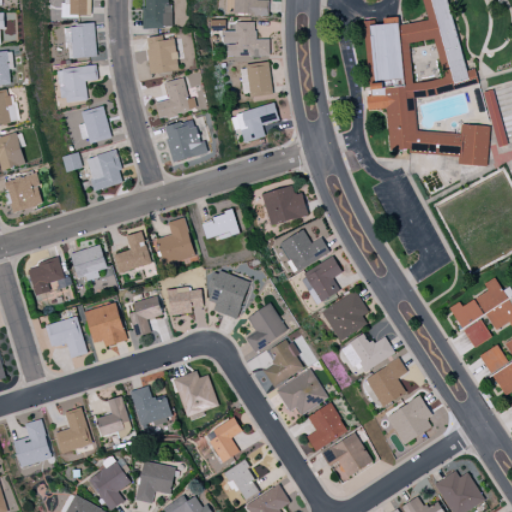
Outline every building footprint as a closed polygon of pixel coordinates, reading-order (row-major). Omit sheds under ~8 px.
[(142,0),(144,28),(171,27),(170,0),(142,0)] [(226,0),(226,14),(268,15),(268,0),(267,0),(226,0)] [(487,166),(489,126),(461,125),(460,134),(414,131),(416,94),(452,96),(453,81),(450,81),(454,0),(424,0),(423,23),(398,22),(399,18),(383,17),(383,25),(373,25),(370,84),(371,84),(370,96),(367,96),(366,108),(389,110),(387,149),(410,150),(410,154),(458,156),(458,165),(487,166)] [(269,39),(255,39),(255,22),(234,23),(235,31),(222,31),(222,43),(226,43),(226,57),(269,56),(269,39)] [(64,26),(65,47),(72,47),(72,58),(96,57),(95,25),(64,26)] [(175,35),(146,38),(149,73),(178,70),(175,35)] [(0,52),(0,84),(12,84),(9,51),(0,52)] [(271,95),(269,64),(240,65),(242,96),(271,95)] [(87,99),(85,81),(97,80),(96,66),(57,69),(60,102),(87,99)] [(156,102),(158,118),(196,111),(194,98),(188,99),(184,78),(165,82),(168,100),(156,102)] [(495,146),(511,142),(511,123),(501,126),(494,90),(484,92),(495,146)] [(0,124),(16,122),(10,91),(0,93),(0,124)] [(242,142),(265,138),(262,124),(278,121),(275,105),(230,114),(232,126),(239,125),(242,142)] [(85,144),(111,138),(104,106),(81,111),(83,124),(80,124),(85,144)] [(163,127),(172,162),(208,153),(205,141),(199,143),(193,119),(163,127)] [(0,137),(0,171),(26,164),(16,132),(0,137)] [(85,159),(94,191),(124,182),(115,151),(85,159)] [(81,169),(78,153),(62,156),(65,171),(81,169)] [(14,213),(44,203),(34,172),(4,181),(14,213)] [(261,194),(270,226),(308,215),(301,193),(295,195),(292,185),(261,194)] [(207,242),(239,232),(233,212),(201,221),(207,242)] [(167,222),(171,235),(157,239),(164,265),(195,257),(185,218),(167,222)] [(280,243),(296,271),(330,253),(321,238),(311,243),(303,230),(280,243)] [(151,264),(142,231),(126,236),(130,250),(114,254),(119,273),(151,264)] [(78,281),(99,275),(97,271),(107,268),(100,245),(70,254),(78,281)] [(315,305),(340,292),(333,278),(342,273),(334,257),(299,275),(315,305)] [(50,291),(48,283),(57,281),(59,288),(66,286),(59,259),(27,267),(35,295),(50,291)] [(250,282),(215,270),(209,286),(213,287),(208,300),(216,303),(213,310),(237,319),(250,282)] [(495,330),(509,322),(511,326),(511,325),(511,307),(495,278),(484,284),(488,291),(476,298),(495,330)] [(192,313),(192,307),(202,306),(201,287),(168,290),(169,315),(192,313)] [(338,341),(367,325),(362,316),(368,313),(356,291),(321,311),(338,341)] [(132,303),(135,312),(128,314),(135,337),(150,333),(147,320),(162,315),(157,296),(132,303)] [(461,306),(459,302),(450,307),(460,327),(482,315),(474,299),(461,306)] [(84,312),(93,343),(102,340),(104,347),(127,340),(116,303),(84,312)] [(255,331),(245,338),(255,352),(288,330),(270,303),(247,318),(255,331)] [(45,326),(51,347),(66,343),(70,358),(87,353),(76,316),(45,326)] [(473,348),(491,338),(481,320),(463,330),(473,348)] [(384,336),(369,344),(363,334),(340,348),(352,369),(360,365),(364,372),(395,354),(384,336)] [(263,371),(273,387),(305,367),(287,338),(267,351),(275,363),(263,371)] [(511,338),(505,343),(511,356),(511,363),(492,374),(504,395),(511,390),(511,338)] [(507,363),(498,345),(480,354),(488,372),(507,363)] [(364,379),(382,407),(405,393),(397,379),(407,373),(399,358),(364,379)] [(329,397),(310,368),(276,391),(289,412),(295,408),(301,416),(329,397)] [(186,417),(218,407),(208,375),(199,378),(196,371),(173,379),(186,417)] [(172,419),(167,396),(151,399),(149,387),(131,391),(139,427),(172,419)] [(101,437),(116,432),(118,438),(133,434),(122,396),(107,400),(111,414),(95,419),(101,437)] [(431,416),(420,397),(387,415),(403,444),(432,428),(426,418),(431,416)] [(307,417),(316,431),(307,436),(315,451),(348,432),(331,403),(307,417)] [(83,407),(64,412),(69,429),(55,432),(61,453),(93,444),(83,407)] [(209,441),(222,463),(240,452),(231,438),(242,431),(234,417),(212,430),(216,437),(209,441)] [(13,441),(20,467),(52,459),(42,420),(25,424),(28,437),(13,441)] [(346,476),(371,465),(358,434),(322,450),(328,464),(339,459),(346,476)] [(109,511),(124,502),(118,491),(131,483),(125,474),(129,471),(121,458),(89,478),(109,511)] [(175,468),(143,461),(136,500),(152,503),(154,492),(170,495),(175,468)] [(244,500),(260,492),(245,461),(222,472),(232,491),(238,488),(244,500)] [(434,484),(451,511),(466,511),(485,500),(467,472),(459,477),(455,471),(434,484)] [(289,503),(279,485),(245,505),(249,511),(280,511),(279,509),(289,503)] [(106,511),(70,493),(59,511),(106,511)] [(211,511),(207,505),(203,508),(196,496),(180,505),(177,501),(163,509),(165,511),(211,511)] [(402,506),(405,511),(443,511),(438,502),(426,509),(419,496),(402,506)]
